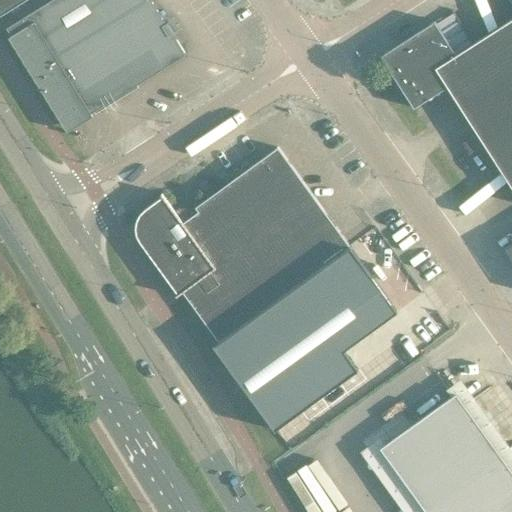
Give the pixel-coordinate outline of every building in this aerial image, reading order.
[(0,0),(0,14),(22,0),(0,0)] [(151,0),(50,0),(6,27),(11,35),(8,37),(67,131),(93,115),(91,112),(185,54),(151,0)] [(448,86),(511,186),(511,17),(456,54),(434,20),(380,55),(414,108),(448,86)] [(397,311),(349,245),(278,147),(195,207),(198,211),(183,222),(162,193),(160,194),(162,196),(145,208),(140,213),(136,220),(135,227),(136,235),(140,241),(177,293),(175,295),(176,296),(182,291),(233,361),(229,364),(228,363),(227,364),(275,430),(276,429),(358,369),(344,350),(397,311)] [(385,444),(380,447),(427,511),(511,511),(511,472),(456,394),(455,393),(451,396),(385,444)] [(304,435),(294,419),(281,426),(290,443),(304,435)]
